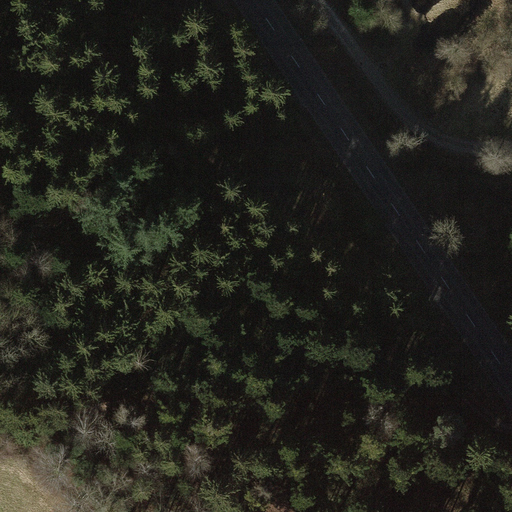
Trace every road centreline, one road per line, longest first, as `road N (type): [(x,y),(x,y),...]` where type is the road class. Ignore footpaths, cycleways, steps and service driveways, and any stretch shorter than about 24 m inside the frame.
road 1 (track): [(198,0),(287,208),(511,428)]
road 2 (tertiary): [(511,387),(250,0)]
road 3 (track): [(287,208),(215,164),(143,102),(56,0)]
road 4 (track): [(511,147),(456,149),(407,119),(314,0)]
